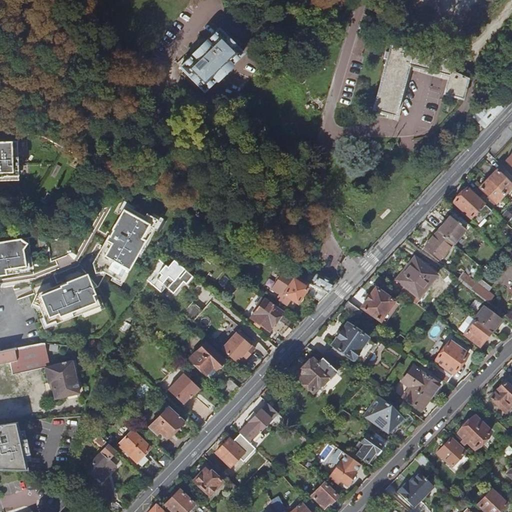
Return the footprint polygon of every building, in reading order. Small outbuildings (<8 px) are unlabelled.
[(396,39),(404,41),(409,20),(401,17),(396,39)] [(182,75),(196,90),(198,87),(203,92),(215,80),(216,81),(232,66),(231,65),(242,53),(237,49),(240,46),(226,31),(223,34),(218,29),(180,68),(184,72),(182,75)] [(462,100),(468,80),(450,71),(453,62),(390,44),(372,111),(395,117),(409,66),(448,77),(444,96),(462,100)] [(466,123),(478,135),(503,109),(492,97),(473,117),(471,116),(466,123)] [(0,176),(2,176),(2,179),(11,179),(11,174),(17,174),(16,147),(11,147),(10,141),(0,141),(0,176)] [(504,195),(511,186),(511,176),(507,171),(502,176),(497,171),(489,180),(504,195)] [(491,209),(504,195),(489,180),(480,189),(484,193),(480,198),(491,209)] [(453,202),(469,219),(483,205),(466,188),(453,202)] [(143,216),(123,205),(110,228),(111,229),(108,235),(109,236),(107,241),(104,239),(92,262),(92,265),(94,271),(101,269),(118,279),(122,270),(125,272),(141,242),(142,243),(156,219),(145,213),(143,216)] [(500,225),(504,222),(498,216),(493,210),(489,214),(500,225)] [(451,216),(438,231),(452,243),(465,228),(451,216)] [(439,258),(452,243),(438,231),(425,245),(439,258)] [(25,268),(22,249),(26,243),(20,239),(0,242),(0,275),(17,272),(17,269),(25,268)] [(400,281),(413,293),(419,297),(438,276),(415,257),(397,279),(400,281)] [(192,276),(172,259),(166,265),(157,258),(145,279),(160,292),(164,287),(170,291),(180,280),(185,284),(192,276)] [(291,300),(297,304),(307,289),(295,280),(297,276),(285,269),(273,289),(281,294),(277,300),(287,307),(291,300)] [(466,272),(460,279),(463,281),(472,288),(479,282),(466,272)] [(99,304),(86,273),(66,281),(66,282),(59,285),(60,287),(55,290),(53,286),(36,293),(35,296),(32,302),(39,305),(46,322),(55,319),(56,322),(99,304)] [(318,276),(313,285),(328,293),(335,285),(318,276)] [(410,298),(413,293),(400,281),(395,287),(410,298)] [(479,282),(472,288),(483,297),(489,290),(479,282)] [(362,304),(381,318),(395,298),(376,284),(362,304)] [(308,293),(320,302),(328,293),(313,285),(308,293)] [(495,295),(489,290),(483,297),(489,302),(495,295)] [(282,314),(265,301),(262,299),(256,307),(258,309),(251,318),(268,331),(272,327),(285,339),(293,331),(279,318),(282,314)] [(362,310),(349,300),(345,304),(343,306),(358,317),(362,310)] [(192,302),(181,314),(191,323),(203,310),(192,302)] [(485,307),(475,320),(476,321),(490,332),(501,320),(485,307)] [(476,321),(473,324),(465,335),(480,346),(490,332),(476,321)] [(334,346),(328,352),(340,361),(346,355),(353,359),(368,338),(347,323),(332,344),(334,346)] [(236,332),(221,349),(236,362),(242,355),(244,357),(246,354),(248,356),(255,349),(236,332)] [(51,364),(47,341),(41,341),(40,342),(14,348),(16,360),(10,361),(13,373),(46,367),(49,382),(50,388),(53,387),(55,397),(65,396),(66,399),(84,396),(77,361),(51,364)] [(441,365),(435,373),(448,382),(468,354),(451,341),(436,361),(441,365)] [(190,359),(206,375),(213,367),(216,369),(224,360),(206,343),(190,359)] [(13,347),(0,350),(0,362),(10,361),(16,360),(14,348),(13,347)] [(334,368),(339,362),(340,361),(328,352),(322,358),(317,362),(313,358),(296,376),(313,392),(328,377),(330,379),(337,371),(334,368)] [(403,397),(421,410),(429,399),(425,397),(436,381),(413,365),(402,381),(410,387),(403,397)] [(167,390),(182,404),(198,388),(182,374),(167,390)] [(216,386),(229,398),(239,388),(226,376),(216,386)] [(511,378),(511,377),(506,382),(505,382),(489,398),(502,410),(510,402),(511,403),(511,378)] [(100,389),(94,384),(92,393),(95,396),(100,389)] [(363,416),(389,434),(405,418),(378,394),(363,416)] [(270,419),(277,412),(268,404),(262,410),(270,419)] [(182,421),(169,407),(149,427),(156,434),(160,431),(166,438),(173,430),(182,421)] [(258,431),(270,419),(262,410),(260,409),(252,417),(250,415),(246,419),(248,421),(258,431)] [(458,434),(475,449),(492,432),(476,416),(471,421),(469,419),(461,427),(463,429),(458,434)] [(20,421),(0,423),(0,468),(29,469),(27,461),(32,461),(26,430),(21,430),(20,421)] [(248,421),(238,432),(239,433),(248,441),(258,431),(248,421)] [(119,443),(136,461),(150,447),(133,429),(119,443)] [(239,433),(232,440),(244,452),(239,457),(244,462),(256,449),(248,441),(239,433)] [(95,474),(117,451),(100,434),(95,439),(103,446),(105,444),(107,446),(88,466),(95,474)] [(357,454),(368,463),(375,454),(377,455),(384,446),(368,434),(361,443),(364,445),(357,454)] [(216,453),(230,467),(239,457),(244,452),(232,440),(230,438),(216,453)] [(437,453),(452,467),(457,471),(468,459),(464,455),(466,452),(451,438),(437,453)] [(355,472),(360,465),(339,449),(333,456),(334,461),(338,465),(330,476),(338,482),(340,479),(347,485),(355,473),(355,472)] [(431,463),(421,453),(415,459),(426,469),(431,463)] [(193,478),(209,493),(222,479),(211,468),(209,470),(204,466),(193,478)] [(396,493),(413,508),(432,486),(417,472),(406,485),(404,483),(396,493)] [(255,485),(248,491),(252,496),(264,487),(261,481),(255,485)] [(237,493),(240,490),(231,482),(229,485),(237,493)] [(312,496),(324,508),(330,503),(330,504),(338,497),(324,483),(312,496)] [(197,511),(202,511),(206,508),(197,500),(193,503),(179,489),(165,504),(173,511),(184,511),(191,506),(197,511)] [(479,504),(486,511),(498,511),(507,504),(493,490),(479,504)] [(460,494),(457,497),(463,502),(466,499),(460,494)] [(279,498),(272,502),(277,511),(282,511),(286,510),(279,498)] [(110,505),(115,511),(121,511),(125,509),(115,499),(110,505)]
